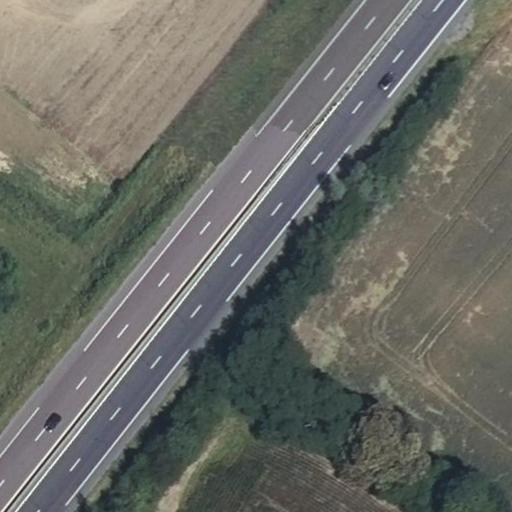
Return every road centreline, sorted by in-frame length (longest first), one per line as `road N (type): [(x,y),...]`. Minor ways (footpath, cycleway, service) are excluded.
road 1 (motorway): [(46,511),(452,0)]
road 2 (motorway): [(383,0),(0,483)]
